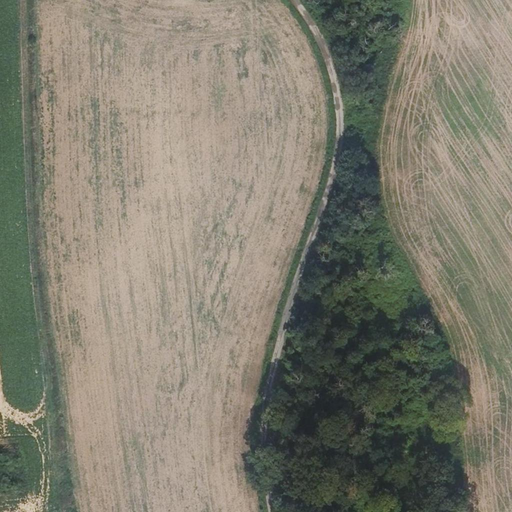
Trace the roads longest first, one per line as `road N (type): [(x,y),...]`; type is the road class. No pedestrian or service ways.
road 1 (track): [(270,511),(263,410),(340,135),(323,47),(291,0)]
road 2 (track): [(25,0),(31,211),(61,511)]
